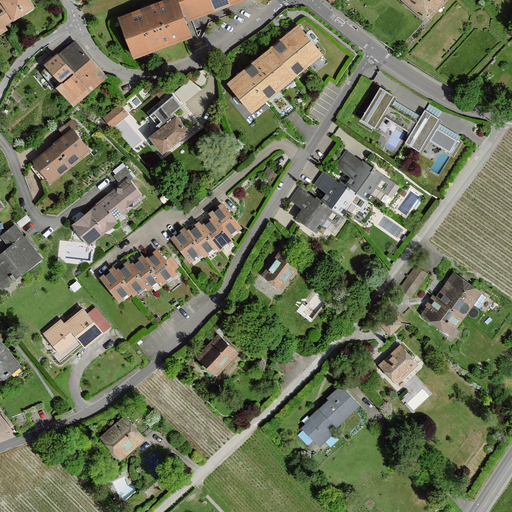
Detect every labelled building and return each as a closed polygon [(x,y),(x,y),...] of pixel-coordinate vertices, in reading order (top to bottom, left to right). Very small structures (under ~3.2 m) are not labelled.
[(28,0),(0,0),(0,31),(34,9),(28,0)] [(162,0),(118,17),(133,54),(189,33),(184,19),(231,0),(162,0)] [(405,0),(428,20),(446,0),(405,0)] [(323,54),(297,23),(225,82),(252,114),(323,54)] [(56,54),(47,62),(63,81),(57,86),(72,103),(105,73),(76,41),(58,56),(56,54)] [(430,140),(451,153),(459,140),(438,127),(443,120),(426,110),(419,121),(392,105),(397,98),(381,88),(362,119),(378,129),(385,117),(410,131),(405,140),(423,151),(430,140)] [(162,126),(187,106),(178,94),(153,114),(162,126)] [(113,127),(132,112),(124,102),(105,117),(113,127)] [(175,117),(150,137),(161,152),(187,132),(175,117)] [(72,129),(33,160),(52,185),(92,153),(72,129)] [(387,177),(347,149),(336,164),(353,176),(349,182),(327,167),(315,183),(327,192),(321,201),(300,186),(291,199),(305,208),(297,218),(318,233),(330,217),(340,224),(360,196),(369,202),(387,177)] [(130,181),(74,226),(90,246),(146,201),(130,181)] [(186,228),(174,238),(191,260),(204,251),(206,254),(218,245),(221,248),(232,240),(229,237),(241,228),(223,204),(210,214),(213,218),(203,225),(201,221),(188,231),(186,228)] [(11,246),(0,254),(0,283),(5,289),(44,257),(16,223),(2,235),(11,246)] [(114,267),(101,277),(120,300),(132,291),(134,294),(147,284),(149,287),(161,278),(164,282),(177,272),(158,249),(146,258),(143,255),(131,264),(129,261),(117,270),(114,267)] [(300,265),(281,250),(261,276),(281,291),(300,265)] [(417,266),(400,287),(412,297),(429,274),(417,266)] [(456,271),(424,314),(451,335),(485,291),(456,271)] [(62,320),(46,333),(62,354),(80,340),(84,345),(111,324),(98,307),(90,313),(85,308),(65,324),(62,320)] [(404,323),(397,317),(384,329),(391,336),(404,323)] [(224,336),(201,360),(218,376),(241,352),(224,336)] [(0,340),(0,379),(2,381),(21,366),(0,340)] [(401,345),(380,364),(399,385),(421,365),(401,345)] [(287,352),(276,363),(286,374),(298,362),(287,352)] [(343,386),(303,427),(322,446),(362,406),(343,386)] [(126,416),(101,437),(120,459),(145,438),(126,416)]
